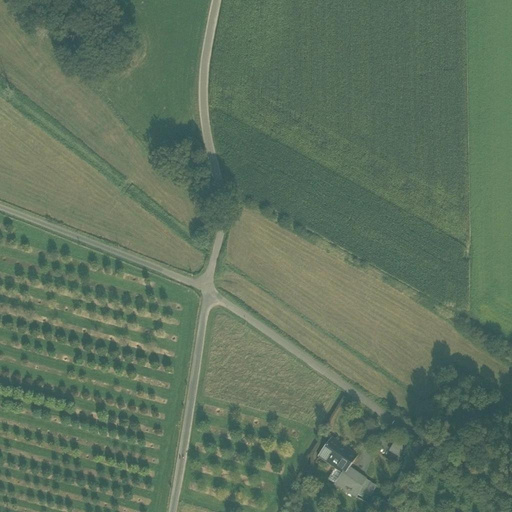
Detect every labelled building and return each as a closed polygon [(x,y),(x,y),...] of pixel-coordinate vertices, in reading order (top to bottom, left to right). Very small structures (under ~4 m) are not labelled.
[(318,457),(328,464),(341,446),(342,446),(331,438),(325,446),(323,446),(321,448),(322,450),(322,451),(318,457)] [(408,446),(396,438),(387,451),(400,459),(408,446)] [(342,473),(344,474),(349,468),(357,457),(341,446),(328,464),(342,473)] [(357,474),(349,468),(344,474),(353,480),(357,474)] [(353,496),(356,498),(358,495),(365,480),(366,480),(357,474),(353,480),(344,474),(342,473),(336,484),(344,489),(343,491),(353,496)] [(358,495),(362,498),(370,483),(365,480),(358,495)]
